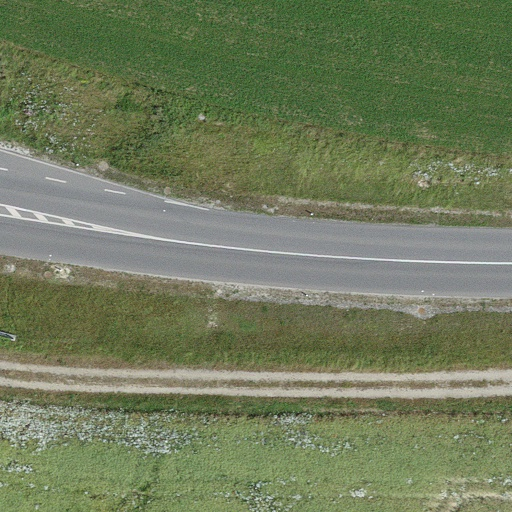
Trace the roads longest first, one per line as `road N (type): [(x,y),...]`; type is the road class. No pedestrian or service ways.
road 1 (tertiary): [(511,263),(271,252),(0,210)]
road 2 (track): [(511,376),(224,382),(0,370)]
